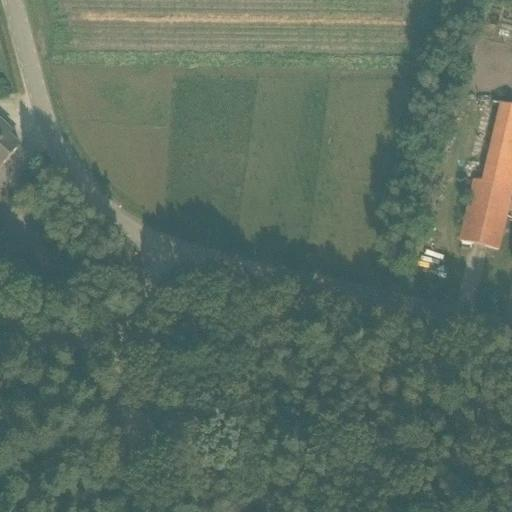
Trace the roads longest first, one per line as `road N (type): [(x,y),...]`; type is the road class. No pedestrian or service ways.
road 1 (tertiary): [(511,339),(166,250)]
road 2 (tertiary): [(166,250),(87,202),(34,104),(6,0)]
road 3 (unclassified): [(0,356),(85,344),(122,326),(166,250)]
road 4 (track): [(165,511),(122,326)]
